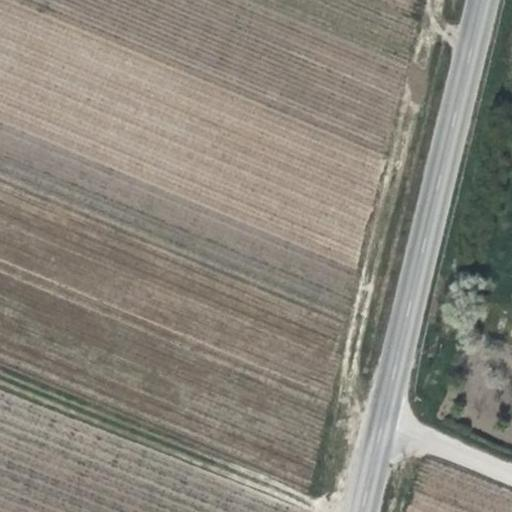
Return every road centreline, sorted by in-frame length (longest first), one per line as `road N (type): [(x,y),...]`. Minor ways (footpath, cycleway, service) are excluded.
road 1 (track): [(511,471),(377,422),(353,410),(342,387),(366,254),(431,0)]
road 2 (tertiary): [(357,511),(484,0)]
